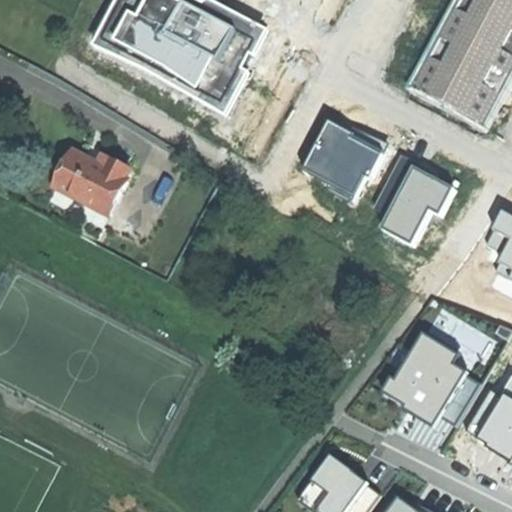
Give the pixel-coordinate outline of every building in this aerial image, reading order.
[(114,0),(93,40),(221,105),(262,24),(214,0),(114,0)] [(511,0),(449,0),(403,88),(482,131),(511,73),(511,0)] [(354,135),(333,123),(307,172),(337,188),(335,193),(355,204),(368,179),(374,182),(392,147),(357,129),(354,135)] [(59,190),(111,217),(129,183),(127,182),(131,174),(121,168),(113,164),(108,172),(99,167),(77,155),(59,190)] [(459,185),(406,157),(378,211),(391,218),(385,229),(416,245),(433,210),(443,215),(459,185)] [(103,159),(99,167),(108,172),(113,164),(103,159)] [(104,230),(111,217),(59,190),(52,202),(104,230)] [(511,206),(511,207),(501,201),(481,241),(498,250),(489,269),(511,280),(511,206)] [(461,354),(426,333),(397,381),(393,378),(385,391),(409,406),(407,408),(436,426),(442,416),(455,424),(480,383),(468,375),(470,372),(455,363),(461,354)] [(491,384),(465,429),(487,442),(485,446),(511,461),(511,374),(510,373),(501,389),(491,384)] [(370,484),(330,454),(311,480),(327,491),(314,509),(318,511),(368,511),(379,497),(367,488),(370,484)] [(433,511),(400,497),(387,511),(433,511)]
